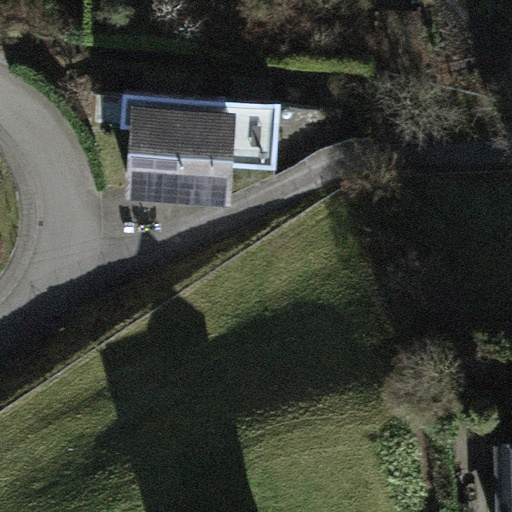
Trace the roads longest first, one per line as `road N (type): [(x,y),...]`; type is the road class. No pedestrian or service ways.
road 1 (residential): [(0,86),(87,175),(74,290),(0,329)]
road 2 (residential): [(340,170),(511,160)]
